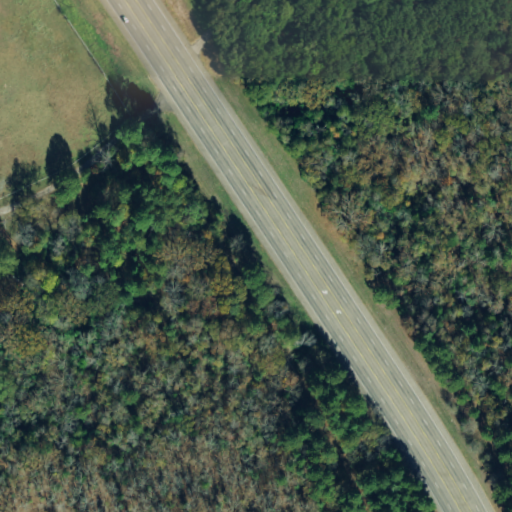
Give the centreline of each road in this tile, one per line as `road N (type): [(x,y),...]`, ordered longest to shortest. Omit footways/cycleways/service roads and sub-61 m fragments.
road 1 (primary): [(466,511),(129,0)]
road 2 (residential): [(0,208),(91,167),(239,0)]
